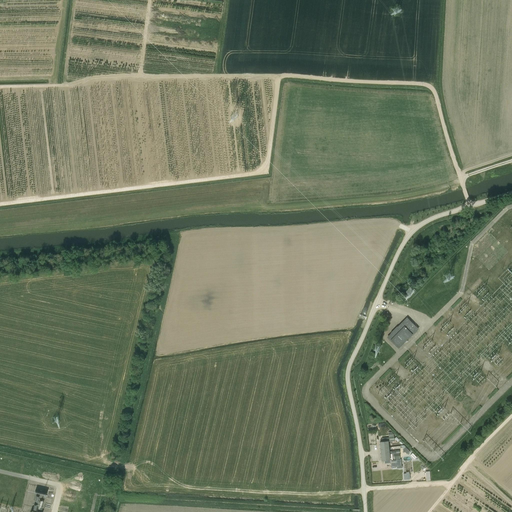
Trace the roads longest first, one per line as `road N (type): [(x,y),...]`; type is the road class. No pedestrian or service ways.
road 1 (track): [(469,205),(423,84),(280,75),(0,86)]
road 2 (unclassified): [(364,511),(346,373),(398,251),(423,222),(511,191)]
road 3 (track): [(428,511),(471,459),(511,494)]
